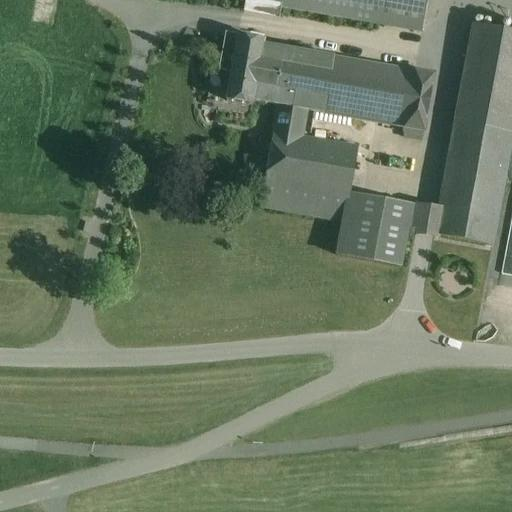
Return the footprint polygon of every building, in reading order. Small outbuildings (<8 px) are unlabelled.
[(422,34),(428,0),(244,0),(246,0),(422,34)] [(422,34),(246,0),(244,14),(280,20),(422,34)] [(511,140),(511,33),(473,26),(439,211),(434,237),(492,247),(511,140)] [(435,76),(290,51),(265,46),(265,42),(225,34),(218,72),(230,74),(225,102),(207,102),(205,107),(248,116),(254,103),(264,104),(279,107),(260,207),(341,223),(336,257),(350,197),(359,148),(302,138),(306,116),(311,117),(312,113),(404,129),(403,133),(405,134),(406,139),(422,142),(435,76)] [(402,269),(411,236),(420,208),(350,197),(336,257),(402,269)] [(420,208),(411,236),(425,236),(434,237),(439,211),(430,210),(420,208)]
